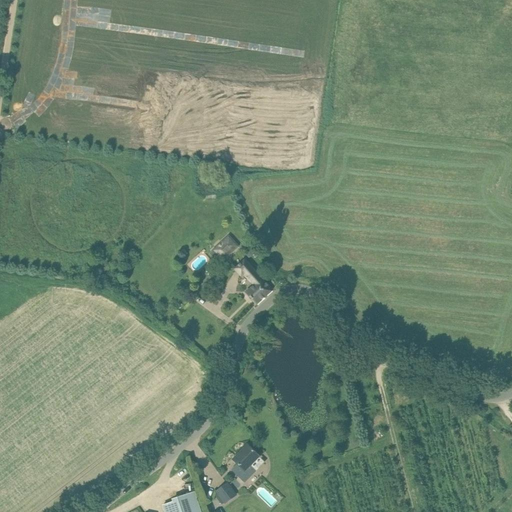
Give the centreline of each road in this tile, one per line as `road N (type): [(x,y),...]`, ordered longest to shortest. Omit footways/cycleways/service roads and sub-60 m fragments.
road 1 (unclassified): [(96,511),(197,433),(223,402),(251,318),(287,290),(312,294),(355,346),(380,360),(485,396),(511,394)]
road 2 (track): [(380,360),(416,511)]
